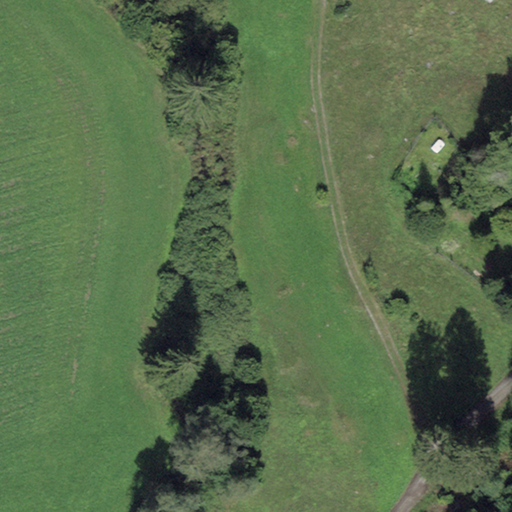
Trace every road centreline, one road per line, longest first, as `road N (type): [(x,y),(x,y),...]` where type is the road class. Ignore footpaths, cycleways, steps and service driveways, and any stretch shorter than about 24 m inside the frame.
road 1 (track): [(421,480),(420,412),(342,239),(315,91),(321,0)]
road 2 (track): [(403,511),(446,448),(511,390)]
